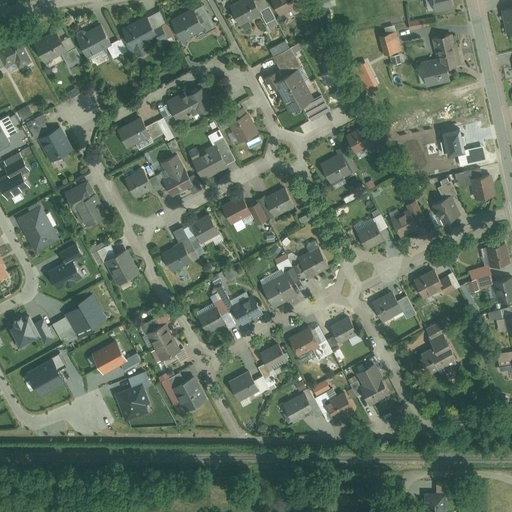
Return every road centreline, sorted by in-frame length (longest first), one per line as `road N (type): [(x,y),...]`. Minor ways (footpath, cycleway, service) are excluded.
road 1 (residential): [(208,374),(243,438),(354,440),(429,428)]
road 2 (residential): [(274,130),(255,83),(203,69),(92,129)]
road 3 (residential): [(472,0),(511,184)]
road 4 (residential): [(429,428),(405,401),(353,300)]
road 5 (residential): [(511,480),(410,477),(399,511)]
road 6 (residential): [(390,271),(475,223),(511,212)]
road 7 (residential): [(152,225),(270,161)]
road 8 (residential): [(222,355),(332,295)]
road 9 (residential): [(0,310),(32,286),(0,211)]
